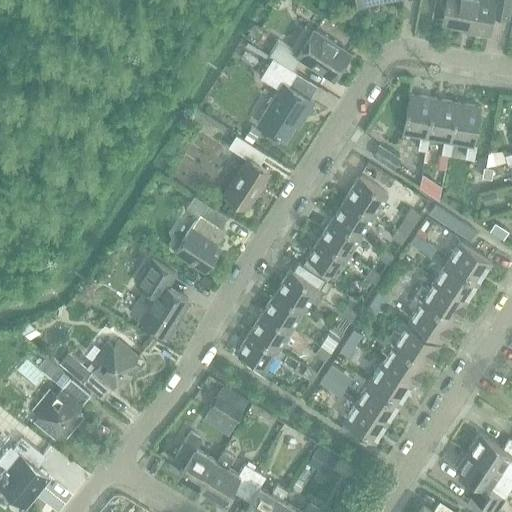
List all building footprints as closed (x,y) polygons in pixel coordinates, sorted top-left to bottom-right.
[(492,14),(507,17),(510,0),(445,0),(442,22),(470,27),(469,31),(488,34),(492,14)] [(269,55),(273,57),(293,70),(301,57),(333,78),(349,52),(313,29),(298,53),(278,40),(269,55)] [(297,72),(293,70),(273,57),(260,77),(279,89),(257,123),(284,140),(299,116),(303,118),(313,101),(288,86),(297,72)] [(426,138),(433,99),(409,94),(402,133),(419,137),(416,149),(426,151),(429,138),(426,138)] [(449,142),(456,103),(433,99),(426,138),(429,138),(443,141),(440,154),(449,156),(452,143),(449,142)] [(449,142),(452,143),(466,146),(464,159),(473,160),(475,147),(472,147),(480,108),(456,103),(449,142)] [(224,194),(246,207),(269,171),(258,165),(266,154),(235,135),(228,147),(246,159),(224,194)] [(371,155),(393,169),(400,158),(378,144),(371,155)] [(344,197),(372,215),(386,194),(358,176),(344,197)] [(173,251),(204,271),(216,253),(212,250),(224,232),(198,214),(206,203),(194,195),(185,207),(197,215),(173,251)] [(360,235),(372,215),(344,197),(332,217),(360,235)] [(428,211),(470,239),(475,231),(433,204),(428,211)] [(404,217),(413,223),(418,214),(409,208),(404,217)] [(347,254),(360,235),(332,217),(319,236),(347,254)] [(391,237),(400,242),(405,235),(396,229),(391,237)] [(419,248),(425,240),(414,233),(409,241),(419,248)] [(319,236),(300,266),(326,282),(332,274),(334,275),(347,254),(319,236)] [(425,240),(419,248),(430,255),(436,247),(425,240)] [(446,260),(472,277),(476,271),(480,274),(489,260),(459,241),(446,260)] [(378,257),(386,263),(392,255),(383,249),(378,257)] [(140,318),(165,334),(188,298),(167,286),(175,273),(152,258),(136,283),(154,294),(140,318)] [(468,283),(472,277),(446,260),(433,280),(464,300),(473,286),(468,283)] [(275,290),(303,308),(321,279),(296,263),(291,272),(288,270),(275,290)] [(365,277),(373,283),(378,275),(370,270),(365,277)] [(462,302),(464,300),(433,280),(428,288),(421,284),(414,295),(444,315),(449,308),(458,313),(464,304),(462,302)] [(372,298),(381,304),(388,293),(379,287),(372,298)] [(291,328),(303,308),(275,290),(263,310),(291,328)] [(442,319),(444,315),(414,295),(408,304),(415,308),(409,318),(439,338),(442,334),(444,335),(451,324),(442,319)] [(374,314),(381,304),(372,298),(365,308),(374,314)] [(340,314),(349,319),(354,311),(346,306),(340,314)] [(278,347),(291,328),(263,310),(250,329),(278,347)] [(387,336),(418,356),(420,352),(429,358),(436,348),(434,346),(436,343),(405,323),(400,332),(393,327),(387,336)] [(327,334),(336,339),(341,332),(332,326),(327,334)] [(346,339),(354,345),(361,334),(352,328),(346,339)] [(265,368),(278,347),(250,329),(237,350),(265,368)] [(418,356),(387,336),(379,349),(386,353),(382,360),(412,380),(413,378),(415,379),(422,369),(413,363),(415,360),(421,363),(423,359),(418,356)] [(131,362),(136,355),(116,339),(111,346),(105,341),(89,360),(95,365),(90,371),(67,352),(58,363),(100,398),(114,381),(120,387),(137,367),(131,362)] [(347,355),(354,345),(346,339),(339,350),(347,355)] [(314,354),(323,360),(328,352),(319,346),(314,354)] [(49,391),(33,411),(39,416),(34,423),(54,438),(58,432),(65,437),(81,417),(74,412),(88,395),(89,393),(45,356),(36,367),(62,387),(55,396),(49,391)] [(403,395),(412,380),(382,360),(369,380),(395,396),(398,392),(403,395)] [(300,374),(310,380),(315,372),(305,366),(300,374)] [(328,388),(334,380),(323,373),(318,381),(328,388)] [(334,380),(328,388),(339,395),(344,386),(334,380)] [(390,404),(395,396),(369,380),(356,399),(387,419),(395,407),(390,404)] [(208,407),(234,423),(241,411),(215,395),(208,407)] [(374,439),(387,419),(356,399),(343,419),(370,436),(374,439)] [(200,486),(215,461),(193,448),(200,437),(189,431),(172,458),(182,464),(177,472),(200,486)] [(480,432),(468,451),(511,479),(511,438),(509,437),(503,447),(480,432)] [(9,445),(0,455),(0,464),(7,470),(0,477),(0,485),(25,505),(48,476),(36,469),(46,457),(22,437),(13,448),(9,445)] [(243,463),(237,474),(226,468),(233,457),(221,450),(215,461),(200,486),(222,500),(228,490),(238,496),(254,470),(243,463)] [(511,479),(468,451),(456,469),(479,484),(472,494),(467,502),(481,511),(493,511),(495,509),(496,509),(508,491),(511,484),(511,479)] [(242,511),(272,511),(280,500),(287,489),(276,483),(269,494),(258,487),(264,476),(254,470),(238,496),(248,502),(242,511)] [(303,511),(299,511),(280,500),(272,511),(316,511),(319,509),(309,503),(303,511)] [(423,505),(418,511),(456,511),(439,501),(433,511),(423,505)]
